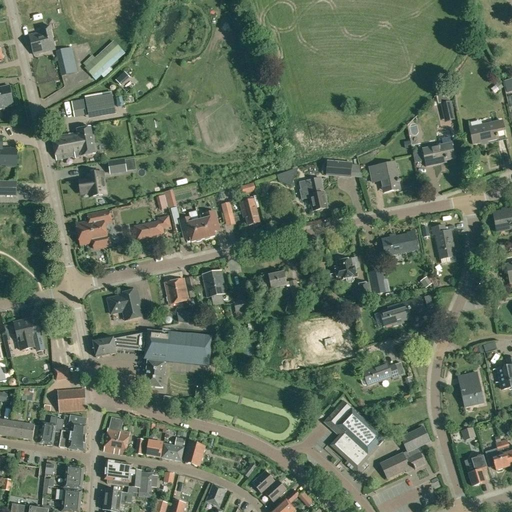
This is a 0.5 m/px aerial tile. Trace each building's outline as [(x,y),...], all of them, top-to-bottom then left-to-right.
[(34,55),(55,50),(55,49),(61,47),(61,46),(59,40),(53,41),(50,27),(41,28),(42,32),(29,36),(34,55)] [(96,81),(125,54),(114,41),(95,59),(92,56),(83,64),(86,67),(85,69),(96,81)] [(93,41),(84,42),(86,54),(95,53),(93,41)] [(62,76),(78,73),(73,48),(56,52),(62,76)] [(124,73),(115,81),(119,85),(128,77),(124,73)] [(4,108),(13,106),(9,86),(0,88),(0,110),(5,109),(4,108)] [(454,115),(451,102),(440,104),(443,117),(454,115)] [(78,118),(87,117),(85,108),(77,110),(78,118)] [(497,133),(505,131),(503,121),(470,128),(473,145),(498,140),(497,133)] [(82,157),(95,154),(91,127),(77,130),(77,132),(52,137),(56,161),(75,157),(75,158),(82,157)] [(17,166),(17,150),(3,149),(3,136),(0,136),(0,165),(6,165),(6,168),(11,168),(11,166),(17,166)] [(441,162),(455,159),(452,143),(451,143),(450,137),(441,139),(443,145),(422,150),(423,151),(413,154),(415,163),(425,161),(426,167),(441,164),(441,162)] [(126,172),(124,161),(108,163),(110,174),(126,172)] [(352,164),(328,162),(327,176),(350,178),(352,164)] [(389,192),(400,190),(399,182),(401,182),(401,180),(398,181),(395,163),(370,168),(373,183),(381,181),(383,190),(389,189),(389,192)] [(298,169),(277,177),(278,182),(290,187),(295,177),(297,176),(296,174),(298,169)] [(105,195),(102,174),(87,176),(88,180),(79,181),(81,194),(90,193),(90,197),(105,195)] [(314,212),(327,209),(324,193),(320,194),(319,189),(323,188),(320,178),(299,183),(301,191),(300,191),(301,201),(311,199),(314,212)] [(0,195),(16,196),(16,183),(0,182),(0,195)] [(256,191),(253,183),(242,187),(244,195),(256,191)] [(167,210),(174,208),(170,192),(163,193),(167,210)] [(254,199),(253,200),(253,198),(240,201),(244,218),(246,218),(248,226),(260,223),(254,199)] [(229,203),(221,205),(224,217),(232,215),(229,203)] [(179,219),(176,208),(170,210),(174,227),(178,226),(176,220),(179,219)] [(497,232),(511,229),(511,209),(493,213),(497,232)] [(105,224),(112,223),(109,212),(88,216),(89,222),(76,225),(80,246),(108,240),(105,224)] [(203,240),(198,222),(196,212),(188,214),(189,218),(180,221),(185,240),(191,239),(192,243),(196,242),(197,242),(201,242),(202,240),(203,240)] [(199,222),(198,222),(203,240),(205,239),(206,240),(210,239),(211,238),(215,237),(214,233),(220,231),(215,212),(204,215),(205,219),(204,220),(199,222)] [(136,242),(164,236),(161,222),(133,228),(136,242)] [(441,260),(448,258),(456,257),(450,231),(446,232),(445,226),(432,229),(433,235),(435,235),(441,260)] [(385,257),(417,250),(414,232),(406,233),(406,235),(382,240),(385,257)] [(354,278),(355,277),(357,276),(355,268),(359,268),(357,258),(337,263),(339,268),(335,269),(336,274),(330,276),(332,282),(337,280),(337,281),(341,280),(342,280),(346,279),(347,282),(349,284),(353,283),(354,281),(354,278)] [(207,298),(226,294),(222,272),(203,276),(207,298)] [(293,299),(300,297),(297,281),(286,283),(284,273),(269,276),(270,280),(258,282),(260,292),(290,286),(293,299)] [(189,292),(191,298),(197,297),(196,291),(193,277),(186,279),(189,292)] [(373,296),(390,292),(387,279),(370,282),(373,296)] [(165,284),(167,297),(166,298),(166,302),(169,303),(169,305),(189,301),(184,280),(165,284)] [(360,301),(372,298),(369,283),(356,286),(360,301)] [(125,296),(108,300),(111,315),(122,312),(124,322),(130,321),(143,318),(137,291),(124,294),(125,296)] [(411,320),(410,315),(424,311),(421,298),(406,303),(406,305),(380,313),(385,328),(411,320)] [(243,317),(244,318),(250,317),(246,300),(234,303),(237,318),(239,318),(243,317)] [(300,316),(302,305),(289,301),(286,312),(300,316)] [(151,305),(144,307),(147,320),(154,319),(151,305)] [(304,314),(312,312),(310,305),(302,307),(303,311),(304,314)] [(351,305),(334,309),(335,313),(345,310),(348,318),(354,316),(351,305)] [(177,313),(178,322),(199,325),(196,310),(177,313)] [(35,348),(36,349),(43,347),(44,351),(45,351),(38,319),(14,324),(18,342),(19,342),(21,351),(35,348)] [(317,326),(302,330),(306,342),(313,340),(316,350),(344,342),(339,323),(318,329),(317,326)] [(113,340),(114,344),(115,349),(145,352),(144,360),(152,361),(151,362),(147,362),(145,387),(163,389),(165,364),(156,363),(156,361),(209,367),(212,337),(147,330),(146,334),(113,340)] [(113,340),(113,337),(93,342),(96,358),(116,354),(115,349),(114,344),(113,340)] [(511,359),(507,361),(508,367),(498,370),(502,391),(511,388),(511,359)] [(365,386),(367,385),(368,386),(392,378),(393,380),(399,377),(395,365),(389,367),(387,363),(363,371),(365,377),(362,378),(361,380),(363,385),(365,386)] [(57,381),(70,379),(68,368),(55,370),(57,381)] [(464,408),(484,403),(477,374),(464,376),(466,383),(459,384),(464,408)] [(59,410),(86,411),(85,390),(58,391),(59,410)] [(367,460),(385,440),(356,413),(356,412),(343,401),(336,409),(338,411),(331,418),(329,416),(323,423),(340,437),(332,446),(348,461),(345,464),(358,476),(370,463),(367,460)] [(17,404),(18,418),(26,417),(25,403),(17,404)] [(62,432),(62,433),(59,448),(86,453),(86,419),(70,416),(69,424),(71,425),(70,433),(62,432)] [(53,446),(56,432),(62,433),(62,432),(64,420),(58,419),(58,418),(52,417),(50,425),(44,423),(40,443),(46,444),(46,446),(50,447),(51,445),(53,446)] [(0,420),(0,436),(9,438),(11,423),(0,420)] [(11,423),(9,438),(21,439),(23,424),(11,423)] [(33,441),(35,426),(23,424),(21,439),(33,441)] [(417,448),(430,442),(423,428),(401,439),(408,452),(381,465),(388,480),(406,471),(407,473),(425,464),(417,448)] [(130,434),(108,429),(104,452),(125,456),(130,434)] [(163,444),(157,443),(157,439),(155,437),(152,436),(149,438),(146,456),(160,459),(163,444)] [(495,437),(497,444),(496,444),(497,450),(486,453),(488,461),(493,460),(496,471),(509,467),(501,442),(499,436),(495,437)] [(137,439),(135,454),(143,456),(145,441),(137,439)] [(182,462),(186,440),(176,439),(175,447),(164,445),(162,459),(182,462)] [(506,440),(501,442),(509,467),(511,466),(511,448),(510,449),(507,440),(506,440)] [(326,452),(330,443),(325,441),(321,450),(326,452)] [(199,467),(205,448),(190,443),(184,463),(199,467)] [(473,487),(485,483),(482,471),(485,470),(481,456),(472,459),(476,472),(469,474),(473,487)] [(13,466),(14,458),(2,457),(1,464),(13,466)] [(133,465),(106,461),(105,479),(108,480),(108,484),(129,487),(137,488),(136,493),(139,493),(138,496),(150,497),(152,475),(141,473),(141,472),(132,469),(133,465)] [(257,468),(251,464),(243,475),(249,479),(257,468)] [(66,477),(84,479),(85,468),(67,467),(66,477)] [(262,494),(277,481),(277,480),(275,482),(265,472),(252,484),(262,494)] [(171,483),(173,474),(165,473),(163,481),(171,483)] [(84,479),(66,477),(65,488),(83,490),(84,479)] [(11,492),(13,481),(4,479),(2,490),(11,492)] [(403,484),(407,492),(417,487),(414,479),(403,484)] [(277,481),(262,494),(262,495),(264,493),(273,503),(287,491),(277,481)] [(219,507),(226,490),(213,485),(206,502),(219,507)] [(137,488),(129,487),(128,494),(106,491),(103,510),(112,511),(124,511),(126,503),(132,504),(134,493),(139,494),(139,493),(136,493),(137,488)] [(63,501),(81,503),(83,492),(64,490),(63,501)] [(291,503),(300,495),(296,491),(287,499),(291,503)] [(170,511),(183,511),(186,504),(173,500),(170,511)] [(248,509),(250,503),(243,500),(240,505),(248,509)] [(294,511),(295,511),(285,500),(270,511),(294,511)] [(80,511),(81,503),(63,501),(62,511),(80,511)] [(165,511),(167,504),(157,501),(154,511),(165,511)]
